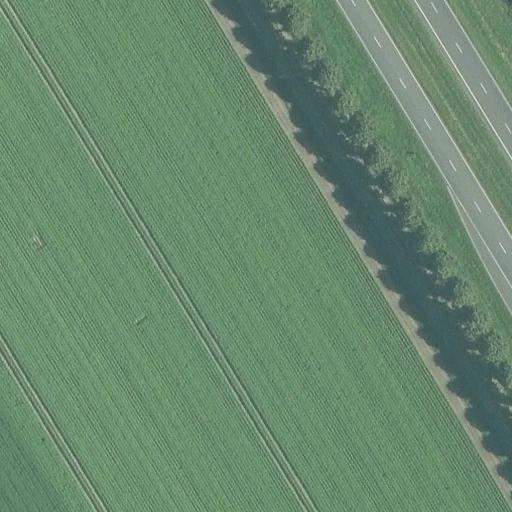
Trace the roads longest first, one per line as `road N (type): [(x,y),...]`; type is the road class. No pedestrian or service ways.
road 1 (trunk): [(349,0),(511,266)]
road 2 (trunk): [(511,137),(427,0)]
